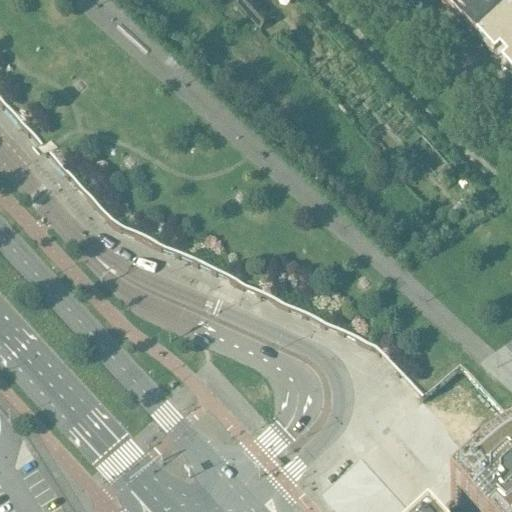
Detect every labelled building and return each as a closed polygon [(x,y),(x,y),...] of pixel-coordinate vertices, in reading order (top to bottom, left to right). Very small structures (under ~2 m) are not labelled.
[(0,0),(0,107),(43,154),(111,228),(374,352),(413,394),(421,403),(459,369),(511,427),(511,370),(393,241),(171,0),(0,0)] [(511,7),(511,3),(508,0),(437,0),(437,1),(438,2),(439,6),(442,10),(446,12),(446,11),(463,29),(464,34),(467,37),(472,39),(474,42),(511,7)] [(511,7),(474,42),(511,82),(511,7)] [(269,32),(278,24),(274,19),(265,27),(269,32)] [(511,511),(511,443),(450,501),(452,504),(460,511),(511,511)]
